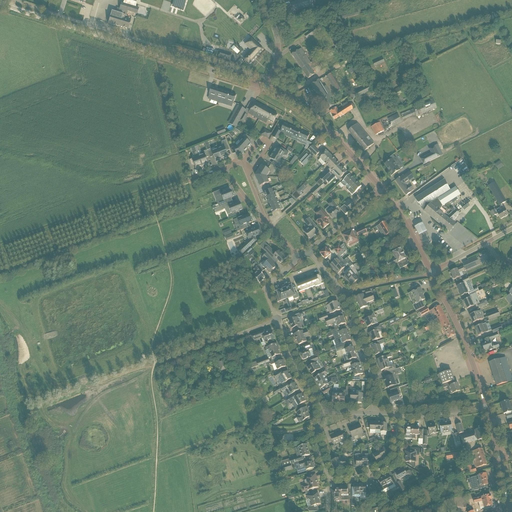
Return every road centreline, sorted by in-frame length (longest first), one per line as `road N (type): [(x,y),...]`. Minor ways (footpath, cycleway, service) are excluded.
road 1 (tertiary): [(265,88),(0,2)]
road 2 (track): [(0,248),(143,192),(150,197)]
road 3 (tertiary): [(381,190),(328,130),(265,88)]
road 4 (tertiary): [(486,406),(431,272)]
road 5 (residential): [(373,413),(371,368),(343,294)]
road 6 (residential): [(328,478),(370,477),(394,465),(398,413)]
